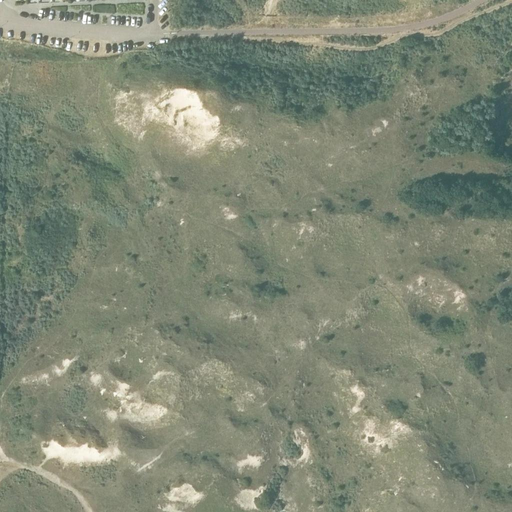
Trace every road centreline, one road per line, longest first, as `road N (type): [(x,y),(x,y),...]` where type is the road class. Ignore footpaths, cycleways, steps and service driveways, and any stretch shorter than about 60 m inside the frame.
road 1 (unknown): [(511,1),(432,35),(366,48),(153,32)]
road 2 (residential): [(153,32),(0,17)]
